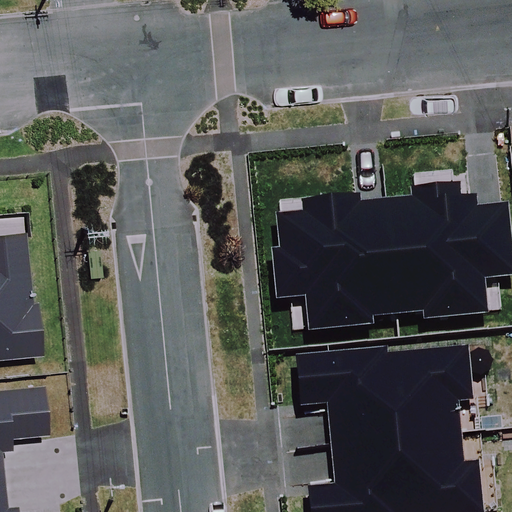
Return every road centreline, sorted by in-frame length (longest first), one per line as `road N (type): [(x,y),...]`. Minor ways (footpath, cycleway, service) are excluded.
road 1 (unclassified): [(136,59),(181,511)]
road 2 (residential): [(136,59),(511,22)]
road 3 (residential): [(0,73),(136,59)]
